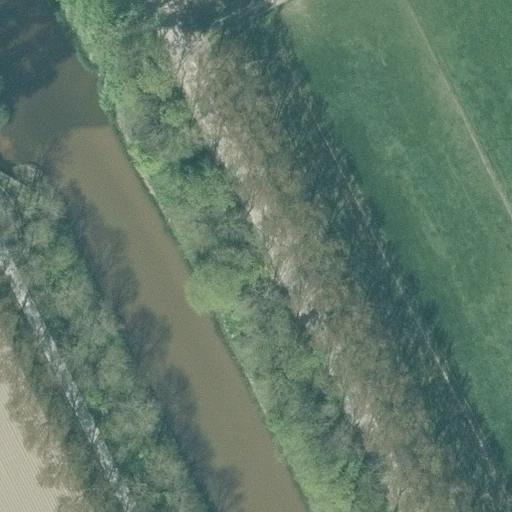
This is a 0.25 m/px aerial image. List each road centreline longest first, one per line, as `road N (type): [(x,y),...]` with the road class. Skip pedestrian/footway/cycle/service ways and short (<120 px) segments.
road 1 (unclassified): [(409,511),(150,0)]
road 2 (unclassified): [(130,511),(0,253)]
